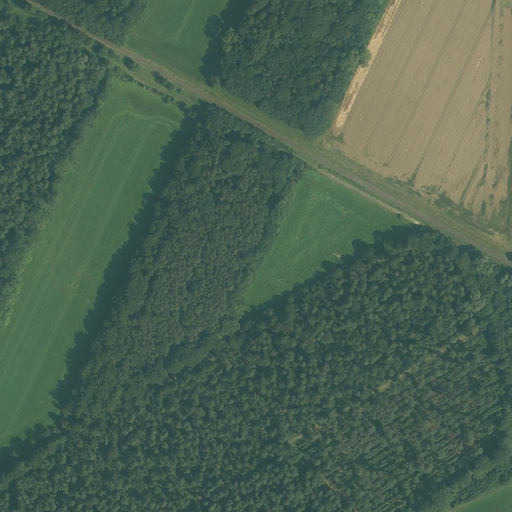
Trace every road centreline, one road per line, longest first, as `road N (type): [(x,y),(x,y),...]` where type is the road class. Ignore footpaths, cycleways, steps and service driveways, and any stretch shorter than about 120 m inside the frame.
road 1 (track): [(511,274),(0,0)]
road 2 (track): [(0,469),(409,241)]
road 3 (track): [(178,511),(509,310)]
road 4 (track): [(511,253),(322,149)]
